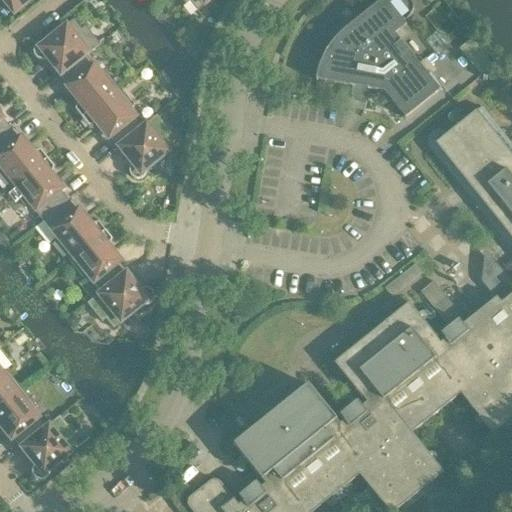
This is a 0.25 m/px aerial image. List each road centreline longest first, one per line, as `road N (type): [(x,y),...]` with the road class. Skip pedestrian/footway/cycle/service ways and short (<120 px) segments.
road 1 (residential): [(71,511),(148,446),(173,408),(209,245)]
road 2 (residential): [(209,245),(146,233),(0,56)]
road 3 (residential): [(209,245),(244,55),(270,0)]
